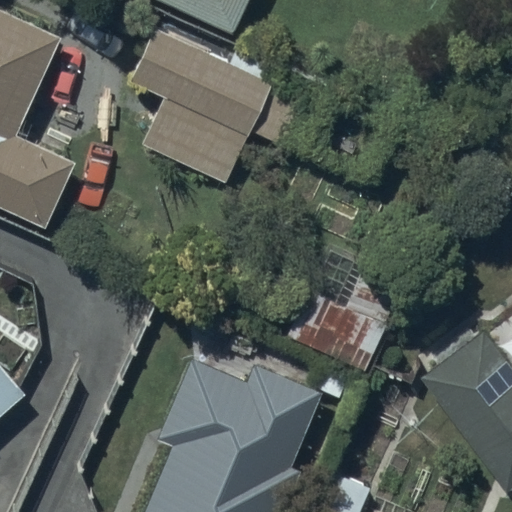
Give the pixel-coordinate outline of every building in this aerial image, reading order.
[(0,0),(0,192),(44,213),(74,147),(17,120),(62,23),(11,0),(0,0)] [(189,0),(230,19),(239,0),(189,0)] [(272,69),(156,13),(129,69),(166,87),(143,133),(225,172),(251,118),(294,138),(313,98),(268,76),(272,69)] [(388,310),(310,277),(289,325),(367,358),(388,310)] [(485,314),(421,362),(504,479),(510,475),(511,477),(511,308),(492,324),(485,314)] [(247,370),(188,346),(156,427),(170,433),(137,511),(296,511),(282,506),(301,458),(290,454),(322,377),(255,350),(247,370)] [(0,400),(24,382),(0,351),(0,400)] [(329,460),(307,511),(355,511),(370,476),(329,460)] [(407,511),(376,499),(370,511),(407,511)]
